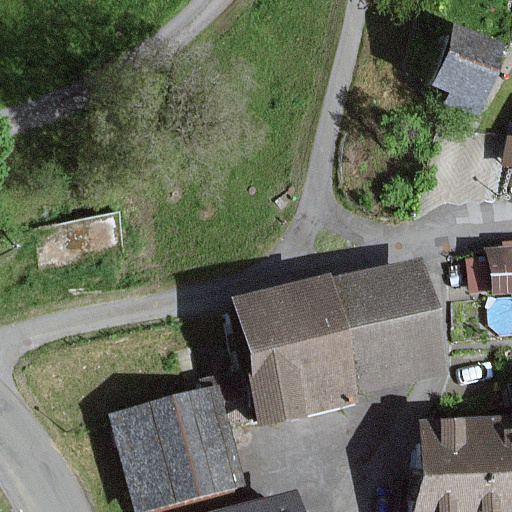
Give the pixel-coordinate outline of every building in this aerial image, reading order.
[(492,51),(440,34),(420,97),(472,113),(492,51)] [(511,234),(482,236),(485,288),(511,286),(511,234)] [(403,266),(324,285),(347,398),(430,378),(403,266)] [(223,310),(250,421),(347,398),(324,285),(223,310)] [(216,391),(115,417),(140,509),(240,483),(216,391)] [(511,511),(511,427),(511,423),(423,429),(424,511),(511,511)]
